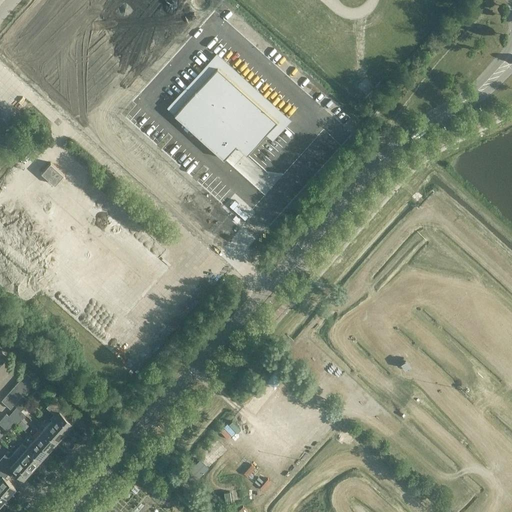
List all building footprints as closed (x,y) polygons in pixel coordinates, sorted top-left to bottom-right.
[(179,0),(112,0),(65,51),(211,178),(287,89),(179,0)] [(50,160),(0,218),(0,223),(48,264),(57,253),(57,252),(61,248),(57,245),(61,240),(71,242),(104,270),(103,274),(108,278),(115,280),(116,281),(127,283),(123,287),(131,294),(129,301),(134,305),(132,312),(171,266),(159,256),(166,247),(91,185),(91,184),(86,190),(50,160)] [(66,261),(41,289),(113,352),(138,323),(66,261)] [(0,357),(4,361),(8,357),(0,349),(0,357)] [(267,381),(275,387),(286,372),(278,366),(267,381)] [(26,373),(22,377),(31,386),(35,381),(26,373)] [(31,386),(22,377),(18,382),(27,390),(31,386)] [(23,395),(27,390),(18,382),(14,387),(23,395)] [(23,395),(14,387),(10,391),(19,399),(23,395)] [(19,399),(10,391),(6,396),(15,404),(19,399)] [(30,401),(23,395),(19,399),(15,404),(14,404),(17,406),(22,410),(30,401)] [(15,404),(6,396),(2,400),(11,408),(14,404),(15,404)] [(66,408),(55,398),(50,403),(47,408),(56,415),(51,420),(65,432),(73,423),(62,413),(66,408)] [(22,410),(17,406),(9,415),(18,423),(26,414),(22,410)] [(7,413),(3,418),(0,420),(0,423),(10,432),(18,423),(9,415),(7,413)] [(51,420),(43,429),(56,441),(65,432),(51,420)] [(43,429),(35,439),(48,450),(56,441),(43,429)] [(35,439),(27,448),(40,460),(48,450),(35,439)] [(218,440),(200,457),(209,466),(227,449),(218,440)] [(40,460),(27,448),(21,443),(13,452),(14,452),(19,457),(32,469),(40,460)] [(19,457),(14,452),(6,461),(2,457),(0,459),(0,465),(8,473),(13,468),(24,478),(32,469),(19,457)] [(8,473),(0,465),(0,490),(7,497),(16,487),(4,477),(8,473)]
